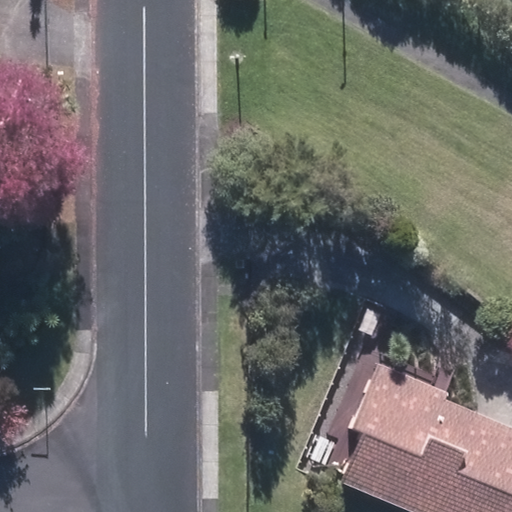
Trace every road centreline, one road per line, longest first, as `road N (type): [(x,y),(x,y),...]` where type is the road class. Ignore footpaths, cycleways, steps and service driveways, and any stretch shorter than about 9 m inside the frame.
road 1 (residential): [(139,505),(145,0)]
road 2 (residential): [(0,506),(139,505)]
